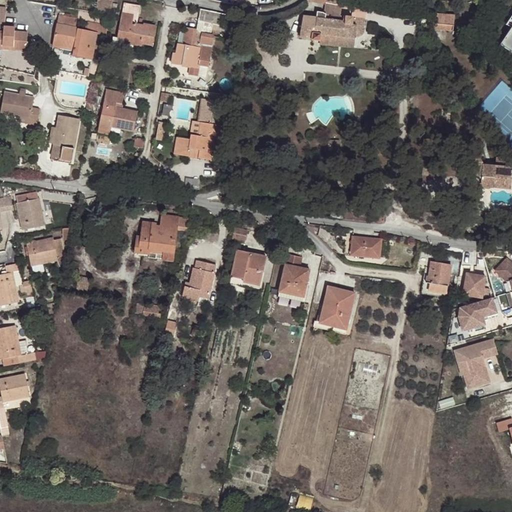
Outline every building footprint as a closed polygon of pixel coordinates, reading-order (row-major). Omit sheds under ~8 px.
[(98,0),(96,12),(109,15),(112,0),(98,0)] [(347,0),(344,0),(307,0),(307,1),(324,4),(347,9),(374,14),(376,6),(372,5),(347,0)] [(152,46),(156,26),(144,23),(144,25),(137,24),(140,7),(124,4),(117,38),(118,39),(116,49),(131,51),(132,45),(141,47),(142,44),(152,46)] [(224,24),(226,15),(201,9),(196,30),(185,28),(185,32),(180,31),(175,54),(173,53),(171,64),(182,65),(183,62),(190,64),(189,67),(188,75),(197,76),(199,65),(208,66),(213,35),(211,35),(212,29),(222,31),(223,25),(224,24)] [(433,28),(454,29),(456,15),(434,13),(433,28)] [(105,36),(107,26),(87,22),(85,30),(74,28),(76,19),(58,15),(52,46),(63,49),(63,46),(73,48),(73,51),(72,55),(92,59),(96,34),(105,36)] [(363,33),(365,19),(333,15),(332,20),(303,16),(300,34),(312,36),(311,40),(311,41),(320,42),(322,36),(355,39),(356,37),(358,36),(362,35),(363,33)] [(511,24),(497,45),(511,54),(511,24)] [(239,27),(226,25),(225,33),(238,34),(239,27)] [(3,32),(0,31),(0,67),(34,76),(38,57),(26,54),(27,32),(14,31),(15,27),(3,26),(3,32)] [(202,66),(200,76),(208,77),(209,67),(202,66)] [(116,102),(122,103),(124,93),(106,90),(98,128),(110,130),(110,127),(133,132),(138,111),(121,109),(115,107),(116,102)] [(34,97),(25,96),(19,95),(4,92),(0,112),(0,113),(18,117),(30,119),(28,124),(28,128),(36,129),(39,109),(32,107),(34,97)] [(214,138),(226,140),(232,103),(201,98),(197,121),(201,122),(198,136),(192,134),(191,139),(179,138),(177,150),(188,152),(187,156),(210,160),(214,138)] [(165,104),(164,114),(172,115),(174,105),(165,104)] [(337,127),(347,121),(341,112),(331,118),(337,127)] [(58,115),(55,128),(52,144),(50,159),(70,163),(79,119),(58,115)] [(201,122),(197,121),(193,121),(192,134),(198,136),(201,122)] [(354,131),(347,121),(337,127),(333,130),(340,140),(354,131)] [(174,154),(187,156),(188,152),(177,150),(179,138),(177,137),(174,154)] [(480,179),(481,159),(479,155),(470,160),(473,167),(476,166),(479,171),(477,172),(480,179)] [(484,164),(481,159),(480,179),(481,180),(480,184),(481,186),(482,187),(484,189),(487,189),(489,188),(492,187),(493,184),(494,180),(511,181),(511,166),(511,159),(496,158),(495,165),(484,164)] [(31,200),(38,199),(36,192),(30,193),(31,200)] [(44,225),(38,199),(31,200),(30,193),(16,196),(22,229),(44,225)] [(11,196),(3,198),(6,211),(14,210),(11,196)] [(384,208),(377,209),(374,217),(374,222),(384,222),(384,208)] [(187,231),(190,219),(162,216),(160,227),(156,226),(156,224),(143,222),(141,237),(137,236),(135,252),(149,254),(149,258),(173,261),(177,229),(187,231)] [(247,230),(235,227),(232,238),(245,242),(247,230)] [(380,258),(382,239),(352,236),(350,256),(380,258)] [(65,256),(61,238),(53,240),(53,238),(26,244),(31,272),(44,270),(43,263),(57,260),(57,257),(65,256)] [(259,286),(266,257),(237,250),(229,284),(248,288),(249,284),(259,286)] [(302,302),(310,270),(300,268),(302,257),(287,254),(278,297),(302,302)] [(511,262),(508,258),(496,269),(507,281),(507,282),(511,281),(511,286),(511,262)] [(209,298),(216,265),(197,260),(195,268),(193,268),(189,283),(186,282),(182,297),(198,301),(200,297),(209,298)] [(446,297),(451,265),(430,261),(429,271),(425,270),(421,294),(446,297)] [(18,263),(5,266),(7,273),(0,274),(0,306),(18,302),(15,286),(12,272),(20,271),(18,263)] [(485,274),(466,270),(462,292),(481,296),(485,274)] [(22,282),(20,271),(12,272),(15,286),(23,285),(22,282)] [(87,293),(88,279),(78,277),(76,292),(87,293)] [(23,285),(25,296),(32,294),(30,280),(22,282),(23,285)] [(334,324),(347,327),(355,293),(328,286),(320,321),(319,323),(333,327),(334,324)] [(493,293),(456,305),(455,311),(461,329),(485,322),(483,315),(498,311),(493,293)] [(144,304),(137,303),(135,313),(142,314),(144,304)] [(142,314),(161,318),(161,313),(158,313),(159,307),(144,304),(142,314)] [(177,323),(167,321),(164,335),(174,337),(177,323)] [(345,335),(347,327),(334,324),(333,327),(319,323),(320,321),(314,321),(313,327),(314,327),(318,328),(345,335)] [(16,363),(37,360),(36,352),(28,353),(21,355),(18,342),(15,325),(0,328),(0,359),(3,359),(15,356),(16,363)] [(492,338),(453,349),(456,361),(464,359),(467,371),(469,371),(473,385),(488,381),(484,366),(482,367),(481,363),(483,362),(482,357),(497,353),(492,338)] [(25,340),(18,342),(21,355),(28,353),(25,340)] [(37,360),(44,358),(46,350),(36,352),(37,360)] [(3,359),(4,366),(16,363),(15,356),(3,359)] [(467,371),(464,359),(456,361),(460,373),(462,373),(466,387),(473,385),(469,371),(467,371)] [(0,389),(2,396),(0,396),(0,425),(0,428),(8,427),(2,401),(29,396),(25,374),(0,379),(0,389)] [(511,419),(511,417),(496,422),(498,430),(509,427),(511,436),(511,419)] [(284,496),(269,492),(267,503),(281,506),(284,496)]
